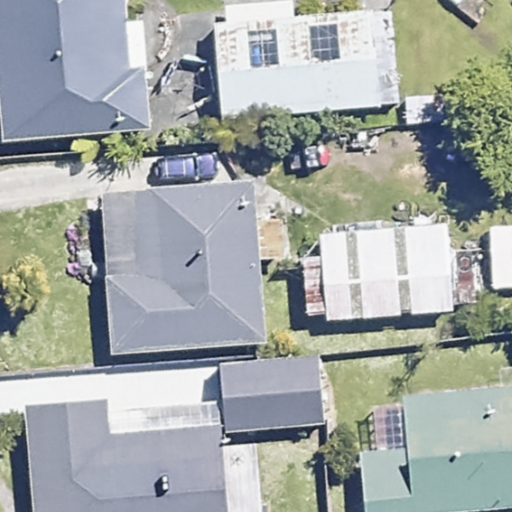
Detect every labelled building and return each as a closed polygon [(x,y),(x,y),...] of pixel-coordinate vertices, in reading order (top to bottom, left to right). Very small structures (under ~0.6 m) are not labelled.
[(139,0),(0,0),(0,138),(149,127),(139,0)] [(390,7),(209,22),(217,115),(398,100),(390,7)] [(251,220),(249,186),(100,194),(109,350),(263,341),(258,259),(281,258),(279,219),(251,220)] [(448,311),(443,225),(317,232),(322,318),(448,311)] [(320,424),(317,358),(220,363),(224,430),(320,424)] [(411,511),(511,503),(511,387),(357,400),(366,511),(411,511)] [(100,398),(26,404),(35,511),(223,511),(217,425),(103,435),(100,398)]
